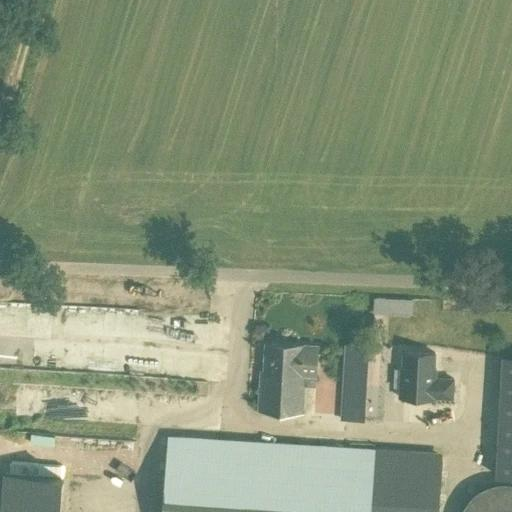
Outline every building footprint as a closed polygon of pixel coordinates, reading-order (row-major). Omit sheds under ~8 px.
[(317,375),(318,346),(307,345),(307,344),(266,342),(264,369),(261,369),(258,410),(304,413),(305,385),(316,385),(317,375)] [(401,367),(399,396),(435,398),(435,396),(453,397),(454,378),(436,377),(436,369),(434,368),(435,352),(404,350),(403,367),(401,367)] [(511,353),(503,353),(497,476),(511,476),(511,353)] [(365,421),(366,407),(341,406),(340,414),(340,419),(365,421)] [(439,511),(444,453),(167,438),(162,511),(439,511)] [(69,478),(99,476),(98,459),(80,460),(81,462),(71,463),(70,448),(67,448),(69,478)] [(5,466),(2,511),(62,511),(65,465),(5,466)] [(460,511),(511,511),(511,481),(509,481),(501,481),(493,483),(485,486),(478,490),(472,495),(467,501),(462,507),(460,511)]
